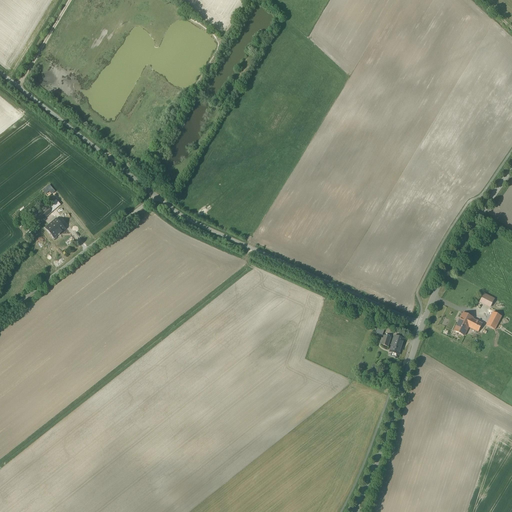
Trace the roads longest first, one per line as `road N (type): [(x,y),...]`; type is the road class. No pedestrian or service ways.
road 1 (unclassified): [(422,324),(181,216),(156,195)]
road 2 (unclassified): [(156,195),(0,70)]
road 3 (tertiary): [(352,511),(422,324)]
road 4 (unclassified): [(156,195),(0,318)]
road 5 (tertiary): [(422,324),(454,254),(511,167)]
